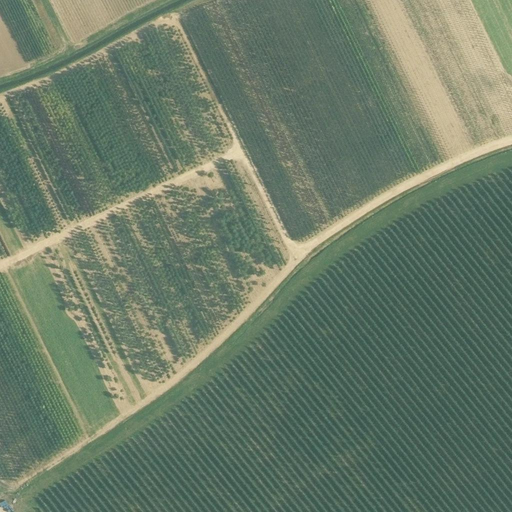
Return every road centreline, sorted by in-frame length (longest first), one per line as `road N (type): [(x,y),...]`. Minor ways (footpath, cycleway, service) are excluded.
road 1 (track): [(180,21),(291,248),(317,243),(391,195),(511,141)]
road 2 (track): [(243,150),(0,265)]
